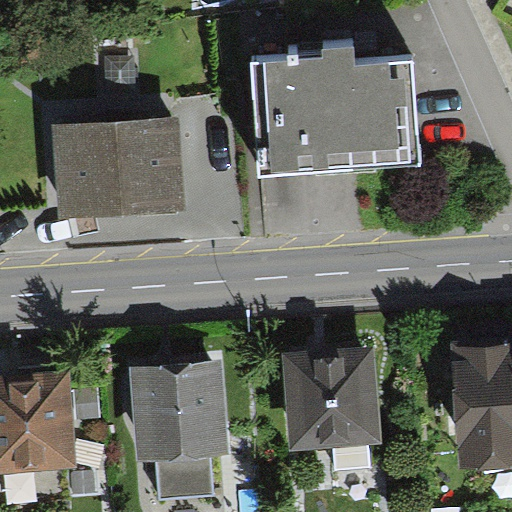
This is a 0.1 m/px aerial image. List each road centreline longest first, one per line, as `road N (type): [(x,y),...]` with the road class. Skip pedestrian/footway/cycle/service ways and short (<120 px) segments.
road 1 (secondary): [(0,296),(511,260)]
road 2 (residential): [(511,149),(446,0)]
